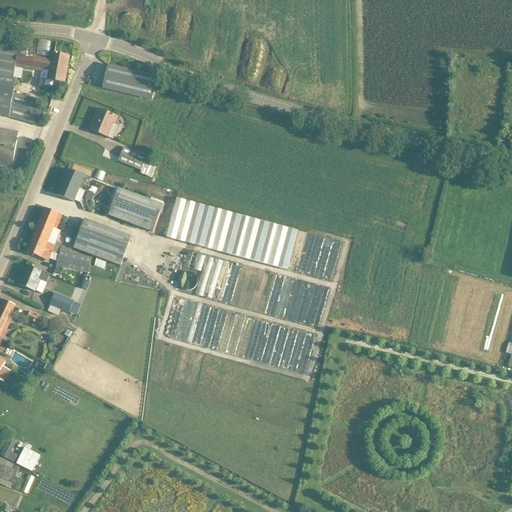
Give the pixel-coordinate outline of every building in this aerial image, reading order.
[(16,72),(14,72),(17,52),(0,49),(0,116),(9,118),(16,72)] [(46,79),(65,82),(70,55),(53,51),(51,60),(36,57),(34,69),(48,71),(46,79)] [(158,77),(108,65),(102,88),(152,100),(158,77)] [(89,129),(110,137),(118,115),(98,107),(89,129)] [(19,133),(0,129),(0,167),(13,170),(19,133)] [(143,158),(148,147),(125,139),(121,150),(143,158)] [(146,154),(144,165),(156,166),(158,155),(146,154)] [(85,176),(67,169),(57,194),(74,202),(85,176)] [(169,229),(292,257),(300,218),(288,215),(286,225),(278,223),(277,228),(270,227),(273,215),(267,214),(268,212),(232,204),(233,201),(178,189),(169,229)] [(159,218),(112,200),(104,220),(151,238),(159,218)] [(36,228),(51,234),(54,228),(56,229),(62,215),(45,207),(36,228)] [(124,234),(80,222),(73,248),(117,260),(124,234)] [(36,228),(27,250),(49,259),(55,245),(48,242),(51,234),(36,228)] [(91,259),(57,251),(52,270),(87,278),(91,259)] [(47,283),(51,275),(28,264),(19,284),(36,291),(41,280),(47,283)] [(56,296),(49,311),(66,320),(74,305),(56,296)] [(0,306),(0,334),(4,336),(18,306),(3,300),(0,306)] [(43,316),(45,306),(30,303),(28,313),(43,316)] [(431,304),(419,303),(417,332),(429,333),(431,304)] [(78,323),(66,341),(72,345),(84,327),(78,323)] [(0,466),(3,468),(1,474),(12,479),(19,460),(12,457),(14,452),(18,453),(21,445),(15,443),(19,433),(9,429),(0,452),(0,466)]
